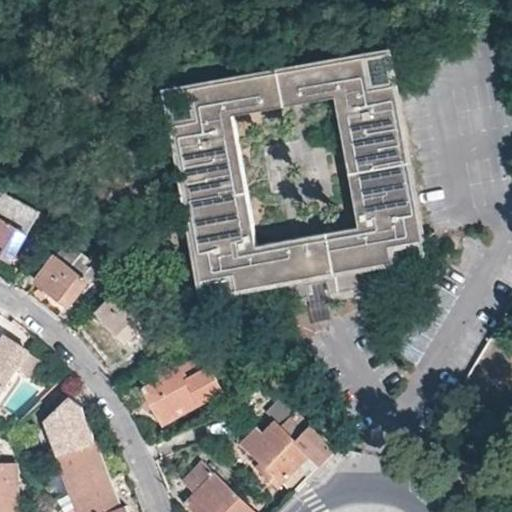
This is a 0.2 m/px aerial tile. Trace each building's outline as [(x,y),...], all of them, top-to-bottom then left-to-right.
[(337,91),(371,84),(365,51),(194,82),(200,115),(234,109),(337,91)] [(258,240),(234,109),(200,115),(175,119),(202,275),(236,269),(237,280),(393,252),(390,241),(424,235),(396,80),(371,84),(337,91),(360,222),(319,229),(299,233),(258,240)] [(11,250),(39,204),(6,186),(0,195),(0,249),(12,257),(15,253),(11,250)] [(53,216),(47,213),(36,232),(41,235),(53,216)] [(102,280),(124,261),(104,248),(97,256),(84,248),(87,245),(83,241),(80,245),(68,237),(37,277),(65,298),(68,296),(65,293),(81,272),(84,273),(88,269),(102,280)] [(158,297),(133,272),(120,285),(97,308),(128,339),(131,336),(129,334),(149,314),(145,309),(158,297)] [(168,334),(186,315),(176,306),(158,325),(168,334)] [(29,347),(3,329),(0,333),(0,375),(5,378),(3,381),(5,383),(16,367),(28,375),(40,358),(27,350),(29,347)] [(408,331),(395,352),(413,364),(427,343),(408,331)] [(161,417),(221,384),(203,350),(145,381),(143,378),(141,379),(161,417)] [(35,437),(54,419),(44,408),(24,426),(35,437)] [(326,454),(337,443),(321,430),(294,408),(280,422),(271,413),(260,425),(253,420),(240,434),(245,438),(243,441),(256,454),(265,463),(261,467),(277,482),(279,480),(295,464),(305,453),(317,464),(326,454)] [(99,444),(93,428),(85,431),(81,421),(77,422),(79,426),(54,435),(72,486),(109,472),(107,465),(99,444)] [(11,449),(2,437),(0,438),(0,452),(2,456),(11,449)] [(109,464),(101,443),(99,444),(107,465),(109,464)] [(313,467),(317,464),(305,453),(295,464),(302,472),(306,475),(313,467)] [(265,463),(256,454),(252,459),(261,467),(265,463)] [(255,511),(257,510),(202,458),(184,478),(197,490),(190,497),(188,495),(185,497),(200,511),(255,511)] [(0,511),(17,511),(19,460),(0,459),(0,511)] [(288,488),(302,472),(295,464),(279,480),(288,488)] [(130,511),(126,499),(123,501),(120,501),(112,480),(109,472),(72,486),(82,511),(130,511)] [(123,501),(115,479),(112,480),(120,501),(123,501)]
